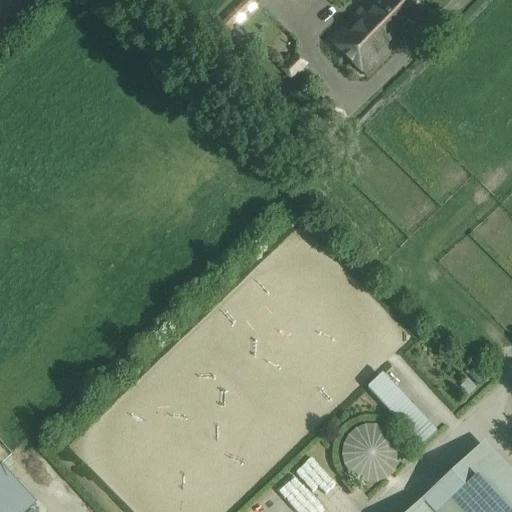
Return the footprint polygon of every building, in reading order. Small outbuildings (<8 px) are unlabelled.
[(411,0),(374,0),(332,44),(366,77),(427,15),(411,0)] [(281,70),(291,81),(307,65),(297,54),(281,70)] [(347,123),(325,100),(300,124),(323,147),(347,123)] [(397,367),(388,374),(403,394),(413,386),(397,367)] [(382,377),(367,390),(420,447),(435,433),(382,377)] [(460,387),(468,395),(474,389),(466,381),(460,387)] [(350,476),(358,481),(367,484),(377,483),(386,480),(393,473),(398,465),(399,456),(398,445),(392,436),(384,429),(373,426),(363,427),(353,432),(346,439),(342,448),(341,458),(344,468),(350,476)] [(511,511),(511,472),(487,446),(414,511),(511,511)] [(341,485),(328,470),(327,472),(305,449),(288,464),(322,502),(341,485)] [(0,511),(26,511),(36,504),(0,465),(0,511)] [(292,511),(306,503),(302,496),(308,488),(288,473),(276,481),(273,486),(235,511),(292,511)]
